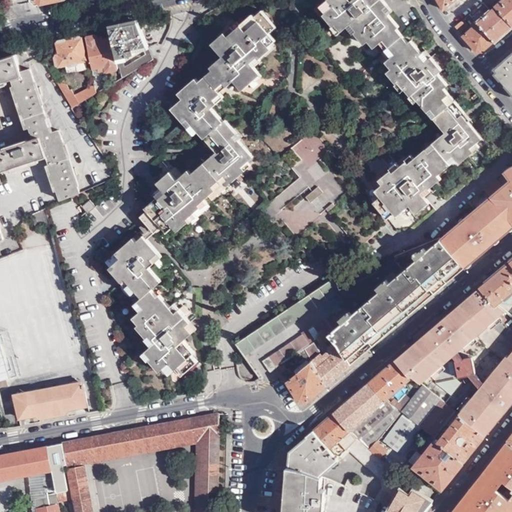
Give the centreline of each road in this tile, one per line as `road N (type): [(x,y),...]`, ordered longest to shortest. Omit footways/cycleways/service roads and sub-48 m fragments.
road 1 (residential): [(281,432),(511,243)]
road 2 (residential): [(249,420),(228,399),(0,446)]
road 3 (residential): [(0,32),(149,0)]
